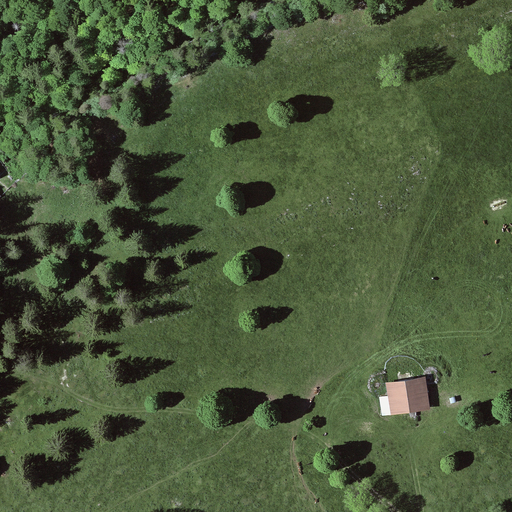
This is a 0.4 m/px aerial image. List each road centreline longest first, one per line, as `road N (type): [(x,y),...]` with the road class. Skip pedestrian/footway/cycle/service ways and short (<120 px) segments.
road 1 (track): [(0,374),(47,377),(115,411),(173,409),(283,423),(396,511)]
road 2 (track): [(511,394),(454,405),(412,435),(414,511)]
